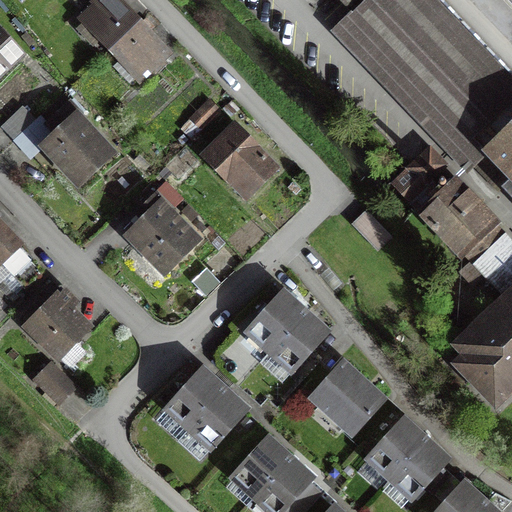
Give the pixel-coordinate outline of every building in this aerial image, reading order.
[(106,0),(80,25),(107,53),(139,22),(117,0),(106,0)] [(511,77),(437,0),(341,0),(355,14),(339,28),(474,168),(488,154),(511,178),(511,77)] [(167,51),(139,22),(107,53),(135,82),(167,51)] [(0,74),(22,53),(0,29),(0,74)] [(211,102),(192,118),(200,128),(220,111),(211,102)] [(25,107),(3,126),(14,139),(36,120),(25,107)] [(208,142),(232,121),(225,114),(202,134),(208,142)] [(111,152),(74,115),(36,151),(73,189),(111,152)] [(277,170),(235,127),(202,159),(244,202),(277,170)] [(511,276),(511,242),(425,153),(394,183),(497,291),(511,276)] [(196,240),(158,202),(119,240),(157,278),(196,240)] [(366,211),(353,222),(357,227),(377,248),(390,237),(366,211)] [(0,260),(18,244),(0,225),(0,260)] [(311,320),(298,308),(282,294),(248,331),(292,371),(326,333),(311,320)] [(511,392),(511,294),(456,348),(467,360),(458,369),(495,408),(511,392)] [(88,329),(56,296),(21,331),(53,364),(88,329)] [(50,365),(37,376),(59,403),(73,392),(50,365)] [(353,377),(340,365),(312,397),(354,435),(382,403),(366,388),(353,377)] [(203,371),(169,409),(212,448),(246,410),(229,395),(218,385),(203,371)] [(429,444),(420,436),(403,421),(370,458),(415,499),(448,461),(429,444)] [(270,441),(236,478),(272,511),(282,511),(312,479),(298,466),(287,456),(270,441)] [(494,511),(490,508),(480,499),(463,484),(438,511),(494,511)]
